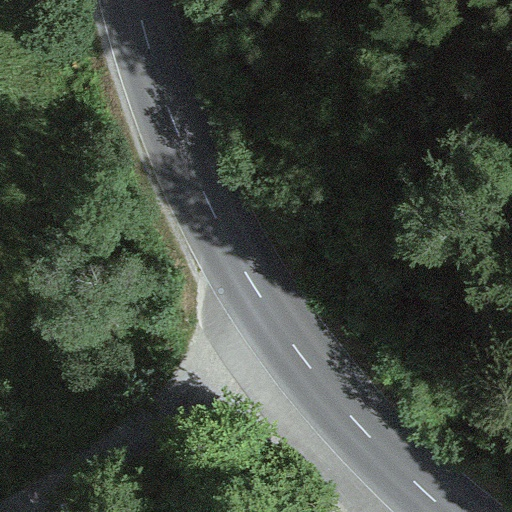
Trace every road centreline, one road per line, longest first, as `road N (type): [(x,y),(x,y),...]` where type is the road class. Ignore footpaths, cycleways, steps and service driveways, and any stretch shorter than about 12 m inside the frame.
road 1 (tertiary): [(132,0),(193,176),(268,318),(384,456),(444,511)]
road 2 (track): [(33,511),(268,318)]
